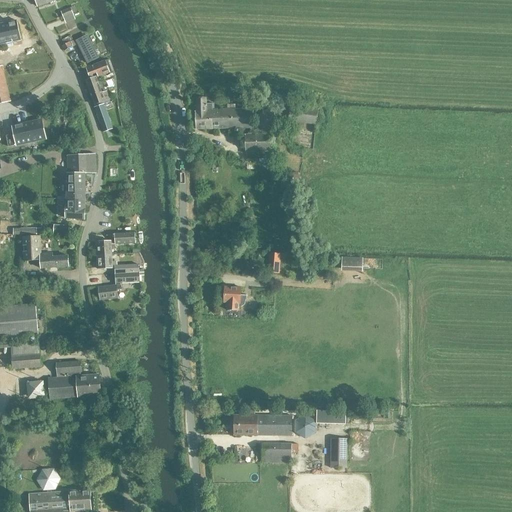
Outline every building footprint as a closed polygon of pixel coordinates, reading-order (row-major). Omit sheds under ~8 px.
[(70,7),(61,11),(64,18),(72,14),(70,7)] [(17,21),(0,24),(0,44),(21,40),(17,21)] [(106,56),(94,32),(88,35),(100,58),(106,56)] [(61,40),(64,44),(73,39),(70,35),(61,40)] [(71,42),(72,46),(82,42),(83,43),(85,42),(82,36),(71,42)] [(86,81),(95,105),(110,100),(107,94),(104,92),(102,93),(96,77),(93,78),(92,74),(96,73),(97,77),(110,72),(106,61),(86,68),(90,79),(86,81)] [(0,104),(10,102),(2,66),(0,66),(0,104)] [(245,135),(246,152),(276,151),(276,134),(253,134),(253,109),(235,109),(235,104),(227,104),(227,109),(212,109),(212,108),(214,108),(214,103),(206,103),(206,97),(196,97),(197,111),(195,111),(195,129),(250,128),(250,134),(245,135)] [(105,104),(107,110),(114,108),(112,102),(105,104)] [(94,108),(103,132),(113,129),(104,104),(94,108)] [(316,125),(318,110),(290,105),(288,120),(316,125)] [(257,114),(257,126),(266,131),(276,126),(275,114),(265,109),(257,114)] [(62,140),(73,138),(69,118),(57,120),(62,140)] [(12,127),(14,135),(6,137),(9,147),(46,139),(42,121),(12,127)] [(96,154),(94,154),(68,156),(68,191),(66,200),(85,200),(86,189),(85,174),(96,174),(96,154)] [(247,169),(277,168),(277,158),(247,159),(247,169)] [(287,172),(286,193),(299,193),(300,173),(287,172)] [(85,209),(85,207),(85,200),(66,200),(66,218),(85,220),(85,209)] [(54,225),(53,234),(69,235),(69,226),(54,225)] [(115,241),(111,241),(96,242),(97,255),(112,255),(111,246),(115,246),(115,244),(135,243),(135,233),(115,234),(115,241)] [(41,268),(68,266),(68,256),(52,257),(53,253),(41,254),(40,236),(23,238),(24,262),(40,260),(41,268)] [(269,254),(268,272),(279,273),(281,255),(269,254)] [(112,262),(112,256),(112,255),(97,255),(98,269),(115,268),(115,274),(139,273),(139,265),(117,266),(117,262),(112,262)] [(342,258),(342,268),(362,269),(362,258),(342,258)] [(321,267),(320,260),(311,260),(311,268),(321,267)] [(117,298),(116,289),(120,289),(120,283),(139,281),(139,273),(115,274),(116,285),(99,288),(100,300),(117,298)] [(241,295),(241,288),(225,287),(224,303),(227,303),(227,310),(239,311),(239,307),(241,307),(244,305),(246,296),(247,296),(247,295),(241,295)] [(0,338),(39,335),(36,304),(0,307),(0,338)] [(13,369),(41,367),(39,342),(11,345),(13,369)] [(82,372),(81,362),(57,363),(58,374),(57,374),(58,378),(49,379),(51,400),(101,396),(100,375),(82,376),(81,372),(82,372)] [(26,382),(28,399),(45,398),(43,381),(26,382)] [(292,436),(292,416),(255,415),(255,407),(247,407),(247,415),(234,415),(234,435),(292,436)] [(318,425),(345,424),(344,411),(318,412),(318,425)] [(316,434),(316,416),(296,417),(296,435),(316,434)] [(347,468),(347,439),(331,439),(331,468),(347,468)] [(298,453),(298,444),(262,443),(262,462),(291,463),(291,461),(294,461),(294,459),(291,459),(292,453),(298,453)] [(41,489),(59,489),(59,467),(40,468),(41,489)] [(90,497),(92,496),(91,493),(90,492),(90,490),(70,492),(30,494),(30,511),(71,511),(91,510),(90,497)]
